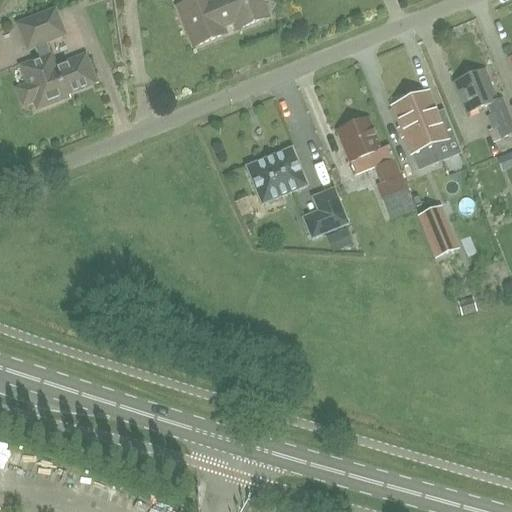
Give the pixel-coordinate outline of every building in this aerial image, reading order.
[(231,26),(234,32),(270,17),(262,0),(211,0),(210,0),(195,0),(175,8),(191,49),(225,35),(223,29),(231,26)] [(85,58),(56,70),(51,57),(51,58),(46,45),(65,38),(55,13),(18,27),(28,53),(34,50),(39,62),(21,69),(28,88),(25,89),(31,105),(34,104),(37,112),(62,103),(61,102),(60,102),(59,99),(96,85),(85,58)] [(500,142),(511,137),(511,122),(502,100),(499,101),(485,70),(451,84),(465,118),(486,109),(489,116),(485,118),(491,132),(495,131),(500,142)] [(391,110),(414,164),(427,159),(430,167),(442,162),(435,146),(453,138),(459,153),(458,154),(459,155),(460,154),(444,116),(440,118),(435,117),(426,95),(391,110)] [(335,134),(348,165),(354,179),(374,170),(380,185),(401,177),(389,148),(381,151),(368,120),(335,134)] [(246,171),(261,208),(305,189),(290,152),(246,171)] [(312,201),(318,215),(303,221),(311,242),(346,227),(332,193),(312,201)] [(436,259),(456,251),(439,210),(419,218),(436,259)]
